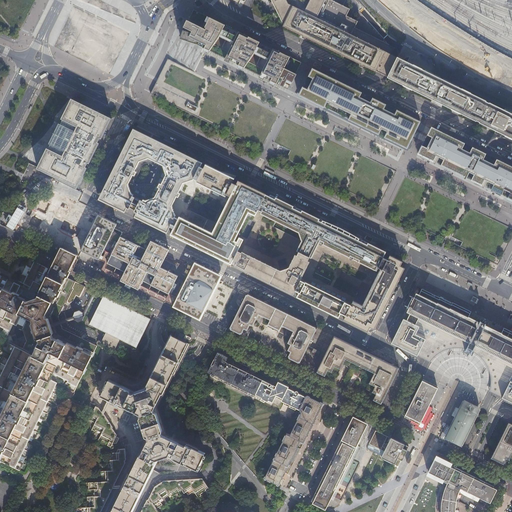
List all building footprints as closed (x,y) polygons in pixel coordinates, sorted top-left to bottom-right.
[(320,19),(328,0),(272,0),(275,6),(284,24),(283,26),(303,35),(365,66),(376,71),(377,70),(388,76),(397,57),(386,52),(320,19)] [(386,52),(397,57),(399,52),(398,48),(354,27),(358,21),(346,15),(350,9),(331,0),(328,0),(320,19),(386,52)] [(180,37),(288,89),(301,62),(194,9),(192,13),(186,24),(180,37)] [(511,115),(503,110),(503,109),(491,103),(490,104),(487,102),(488,102),(445,81),(444,82),(440,80),(440,79),(440,78),(431,74),(431,75),(426,72),(426,71),(397,57),(391,70),(388,76),(387,78),(394,82),(395,82),(404,86),(405,86),(406,84),(408,85),(411,87),(410,88),(411,89),(450,109),(452,108),(454,109),(457,110),(456,111),(457,112),(473,120),(474,120),(477,121),(476,122),(499,133),(511,139),(511,115)] [(398,110),(312,68),(299,95),(311,101),(378,134),(407,148),(413,135),(420,121),(398,110)] [(38,167),(37,168),(77,188),(88,167),(86,167),(88,163),(90,163),(100,143),(98,142),(100,138),(102,139),(112,118),(72,99),(62,119),(63,120),(77,127),(63,155),(49,149),(47,148),(38,167)] [(189,101),(187,106),(196,110),(198,106),(189,101)] [(51,145),(49,149),(63,155),(77,127),(63,120),(61,124),(60,123),(49,144),(51,145)] [(418,153),(511,199),(511,166),(508,164),(438,130),(431,126),(418,153)] [(131,204),(132,201),(134,198),(135,197),(133,196),(133,194),(131,193),(128,184),(133,174),(135,175),(136,171),(134,171),(139,161),(149,157),(163,165),(167,174),(162,184),(160,183),(158,186),(160,188),(155,197),(146,201),(144,199),(143,201),(140,200),(140,201),(138,204),(137,207),(135,211),(137,212),(135,217),(167,233),(170,226),(174,227),(179,218),(175,216),(176,214),(174,214),(173,206),(184,183),(195,178),(198,179),(204,167),(200,166),(202,162),(140,132),(137,138),(131,135),(102,194),(108,196),(105,202),(124,211),(126,207),(129,208),(131,204)] [(204,168),(204,167),(198,179),(197,182),(226,196),(227,194),(231,196),(237,184),(233,182),(235,178),(206,164),(204,168)] [(234,207),(230,214),(223,230),(215,234),(180,216),(179,218),(174,227),(171,234),(231,264),(233,260),(238,250),(240,246),(239,245),(237,237),(247,214),(256,211),(257,211),(258,209),(264,197),(266,193),(249,185),(238,180),(237,184),(231,196),(230,198),(231,198),(234,207)] [(384,256),(386,251),(270,195),(260,216),(298,234),(300,241),(319,249),(322,243),(377,269),(379,265),(384,256)] [(98,215),(81,251),(99,260),(104,251),(108,242),(116,246),(120,236),(122,232),(115,228),(117,224),(98,215)] [(147,249),(120,236),(116,246),(111,254),(107,263),(125,272),(120,281),(139,290),(141,286),(142,283),(143,281),(169,294),(170,295),(171,294),(183,269),(182,267),(180,266),(176,264),(165,258),(168,253),(169,250),(151,241),(147,249)] [(0,461),(20,471),(23,464),(18,462),(21,455),(26,458),(32,445),(28,443),(31,436),(36,439),(42,426),(37,424),(40,417),(45,420),(52,407),(47,405),(50,398),(55,401),(61,388),(56,386),(58,382),(51,379),(54,373),(68,380),(68,381),(71,383),(69,388),(75,391),(83,374),(84,374),(87,369),(86,367),(91,358),(93,357),(95,353),(94,351),(96,347),(97,347),(97,346),(95,345),(96,344),(91,342),(63,328),(59,316),(76,282),(68,278),(69,275),(71,274),(75,265),(79,257),(79,255),(60,246),(59,247),(55,255),(48,268),(29,259),(26,265),(31,268),(30,270),(28,270),(26,273),(28,274),(27,277),(22,274),(19,281),(30,287),(29,289),(0,274),(0,326),(3,328),(1,332),(7,336),(13,324),(23,329),(28,340),(23,350),(11,343),(8,349),(13,352),(10,358),(5,355),(0,365),(0,369),(4,371),(1,377),(0,376),(0,461)] [(309,257),(299,252),(296,251),(290,265),(289,266),(281,269),(243,250),(242,252),(238,250),(233,260),(237,261),(235,266),(293,295),(294,293),(295,290),(301,278),(306,268),(311,258),(309,257)] [(104,251),(99,260),(107,263),(111,254),(104,251)] [(348,301),(340,313),(345,315),(343,319),(367,331),(369,327),(374,329),(405,266),(401,264),(403,260),(391,254),(389,258),(384,256),(379,265),(383,267),(379,275),(378,274),(362,306),(353,302),(352,303),(348,301)] [(173,307),(200,320),(222,275),(195,262),(177,298),(173,307)] [(338,317),(340,313),(348,301),(348,300),(306,280),(301,278),(295,290),(299,292),(297,297),(338,317)] [(141,286),(139,290),(160,301),(165,303),(167,299),(161,296),(141,286)] [(511,331),(508,330),(477,314),(475,313),(452,302),(452,303),(440,297),(424,290),(422,289),(419,294),(416,293),(407,311),(410,313),(406,320),(404,319),(403,319),(402,320),(395,335),(393,338),(393,339),(428,356),(430,354),(432,353),(434,351),(436,350),(438,349),(441,348),(443,347),(445,346),(446,345),(448,345),(450,344),(452,344),(455,344),(459,337),(465,340),(469,342),(465,349),(464,352),(470,355),(472,352),(475,345),(487,351),(492,353),(488,360),(489,362),(490,363),(491,365),(492,367),(493,369),(493,371),(494,373),(495,376),(495,379),(495,381),(495,384),(495,386),(495,389),(511,397),(511,331)] [(237,313),(229,329),(241,335),(244,329),(247,330),(250,325),(253,326),(259,314),(270,320),(267,326),(279,331),(282,326),(293,331),(287,343),(290,344),(287,350),(290,352),(287,358),(300,364),(317,328),(247,293),(239,309),(238,311),(237,313)] [(177,298),(170,295),(169,294),(167,299),(165,303),(173,307),(177,298)] [(104,296),(90,324),(106,332),(101,343),(115,350),(120,339),(137,347),(151,319),(104,296)] [(123,485),(122,488),(113,505),(109,511),(132,511),(142,493),(148,481),(157,463),(158,460),(168,457),(170,458),(180,463),(196,471),(205,453),(194,447),(193,447),(189,445),(179,440),(176,439),(165,433),(160,417),(157,409),(165,393),(170,381),(179,363),(186,350),(189,344),(186,342),(187,339),(185,339),(187,336),(178,332),(175,330),(172,335),(171,335),(161,354),(152,373),(147,384),(145,388),(134,392),(132,391),(122,386),(109,379),(100,398),(107,401),(109,402),(113,404),(115,405),(123,409),(137,416),(140,424),(145,440),(138,454),(130,472),(123,484),(123,485)] [(369,398),(381,404),(399,368),(395,366),(334,336),(316,372),(329,378),(332,372),(338,375),(343,363),(355,369),(360,371),(372,377),(366,389),(372,392),(369,398)] [(428,356),(393,339),(392,341),(391,343),(395,345),(417,356),(430,362),(433,358),(438,355),(445,351),(455,348),(465,349),(469,342),(459,337),(455,344),(452,344),(450,344),(448,345),(446,345),(445,346),(443,347),(441,348),(438,349),(436,350),(434,351),(432,353),(430,354),(428,356)] [(311,354),(318,357),(321,352),(314,349),(311,354)] [(290,406),(298,409),(299,409),(305,397),(299,394),(299,393),(298,392),(297,391),(296,391),(295,391),(288,388),(288,387),(278,381),(274,389),(273,388),(273,387),(273,386),(273,385),(272,385),(271,385),(270,385),(269,386),(268,385),(268,384),(253,377),(252,378),(250,377),(251,376),(251,375),(250,375),(250,374),(249,374),(248,374),(247,375),(246,375),(246,374),(231,366),(230,367),(229,366),(230,366),(230,365),(229,364),(229,363),(228,363),(227,363),(226,364),(226,365),(224,364),(228,357),(221,353),(218,352),(207,373),(210,375),(210,376),(266,404),(268,400),(272,402),(275,397),(282,400),(281,401),(288,404),(290,406)] [(420,423),(428,406),(437,388),(434,386),(426,382),(422,380),(405,415),(412,418),(420,423)] [(298,409),(299,410),(301,412),(291,433),(288,433),(265,479),(267,479),(266,480),(266,481),(267,482),(267,483),(268,483),(269,483),(270,483),(271,483),(271,482),(272,482),(277,484),(276,485),(278,486),(278,485),(280,486),(281,484),(280,483),(285,473),(293,457),(296,451),(300,441),(303,443),(323,404),(315,400),(306,395),(305,397),(299,409),(298,409)] [(185,402),(180,398),(178,397),(176,400),(175,400),(175,401),(172,408),(178,425),(184,428),(193,412),(189,407),(183,404),(185,402)] [(463,402),(471,406),(472,402),(470,401),(468,400),(461,397),(458,404),(457,405),(456,407),(459,409),(463,402)] [(462,443),(479,409),(471,406),(463,402),(459,409),(455,418),(451,427),(446,436),(462,443)] [(104,413),(102,410),(99,406),(98,407),(96,406),(89,420),(96,423),(92,430),(95,431),(96,429),(102,433),(99,440),(102,441),(103,439),(109,442),(108,445),(111,446),(113,442),(117,442),(119,437),(111,424),(111,423),(104,413)] [(432,408),(428,406),(420,423),(412,418),(410,423),(422,429),(432,408)] [(455,418),(459,409),(455,407),(451,416),(455,418)] [(311,501),(324,507),(329,499),(330,500),(363,432),(362,431),(367,423),(353,416),(311,501)] [(511,423),(508,422),(490,458),(491,458),(504,464),(507,458),(510,460),(511,456),(511,423)] [(446,436),(451,427),(448,426),(446,427),(441,436),(442,438),(458,447),(461,446),(462,443),(446,436)] [(381,457),(394,463),(397,458),(402,460),(407,450),(409,447),(404,444),(398,440),(391,437),(390,438),(383,434),(376,430),(369,444),(375,447),(384,451),(381,457)] [(101,511),(113,488),(114,486),(126,462),(126,461),(127,459),(126,449),(119,450),(118,450),(117,453),(112,454),(113,460),(110,460),(110,464),(108,464),(108,470),(100,471),(100,475),(102,475),(103,482),(90,482),(90,489),(95,489),(95,496),(88,496),(88,500),(90,500),(90,507),(82,508),(82,511),(85,511),(84,511),(101,511)] [(454,468),(435,459),(428,472),(432,474),(431,475),(447,483),(446,488),(444,493),(444,499),(443,505),(443,510),(443,511),(457,511),(458,509),(458,506),(458,503),(460,498),(460,497),(461,494),(460,493),(460,492),(459,492),(460,488),(480,498),(487,501),(493,488),(467,475),(466,477),(453,471),(454,468)] [(141,511),(158,511),(157,509),(163,505),(162,503),(165,501),(163,499),(169,495),(172,500),(176,498),(175,496),(180,492),(182,495),(184,493),(185,494),(187,492),(188,495),(194,491),(198,497),(201,495),(201,494),(206,490),(208,493),(211,491),(203,478),(198,480),(191,480),(190,480),(185,481),(168,482),(168,481),(162,482),(155,487),(149,499),(148,499),(141,511)] [(480,498),(460,488),(459,492),(460,492),(465,496),(478,502),(480,498)]
